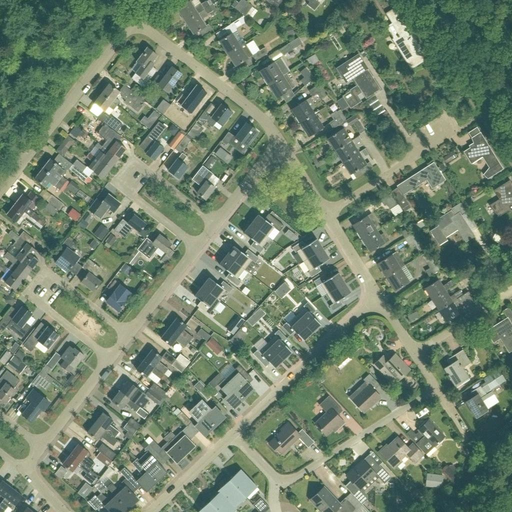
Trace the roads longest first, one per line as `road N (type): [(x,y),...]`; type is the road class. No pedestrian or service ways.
road 1 (unclassified): [(0,191),(136,18)]
road 2 (residential): [(109,360),(42,304),(40,288),(58,281),(128,335)]
road 3 (residential): [(195,248),(132,196),(128,179),(150,172),(215,225)]
road 4 (residential): [(235,433),(375,296)]
road 5 (residential): [(136,18),(280,140)]
road 6 (residential): [(278,482),(436,388)]
